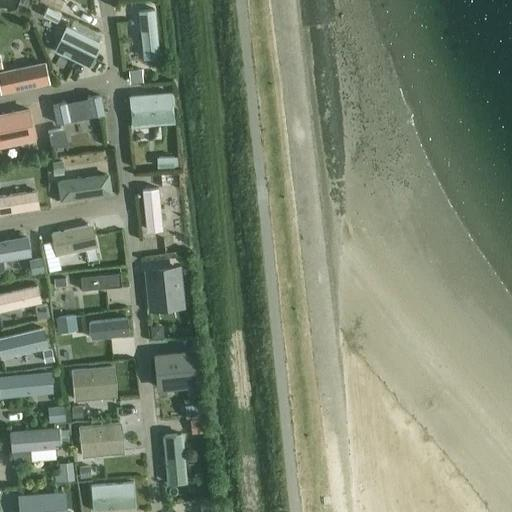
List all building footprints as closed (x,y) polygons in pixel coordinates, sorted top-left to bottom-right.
[(40,0),(59,9),(63,3),(56,0),(40,0)] [(47,7),(43,15),(56,22),(61,14),(47,7)] [(143,57),(158,55),(153,9),(138,11),(143,57)] [(87,66),(99,42),(67,26),(55,51),(87,66)] [(0,89),(0,91),(48,81),(44,64),(0,72),(0,89)] [(139,81),(138,71),(128,72),(129,82),(139,81)] [(173,121),(170,93),(130,97),(133,125),(173,121)] [(52,105),(56,124),(103,114),(99,96),(52,105)] [(0,115),(0,145),(34,138),(29,110),(0,115)] [(63,145),(59,129),(47,132),(50,148),(63,145)] [(157,139),(156,151),(175,152),(175,139),(157,139)] [(173,157),(159,158),(159,166),(173,165),(173,157)] [(62,164),(53,164),(54,174),(63,173),(62,164)] [(61,199),(109,192),(107,175),(58,182),(61,199)] [(142,189),(146,229),(161,228),(157,188),(142,189)] [(0,213),(37,207),(35,191),(0,197),(0,213)] [(53,242),(42,244),(48,272),(60,270),(57,255),(84,249),(82,239),(91,237),(89,225),(51,233),(53,242)] [(29,254),(26,237),(0,241),(0,268),(2,266),(1,259),(29,254)] [(42,271),(40,259),(31,260),(34,272),(42,271)] [(178,298),(175,269),(146,272),(149,301),(178,298)] [(119,272),(80,276),(81,290),(121,285),(119,272)] [(0,309),(40,301),(37,286),(0,293),(0,309)] [(46,315),(44,305),(36,306),(38,317),(46,315)] [(59,330),(75,328),(73,316),(57,318),(59,330)] [(89,322),(91,338),(128,334),(126,318),(89,322)] [(157,325),(150,326),(151,337),(162,336),(162,329),(157,325)] [(43,328),(0,337),(0,356),(46,346),(43,328)] [(53,360),(52,349),(43,351),(45,361),(53,360)] [(195,352),(155,356),(158,388),(198,383),(195,352)] [(115,396),(112,366),(72,370),(74,400),(115,396)] [(0,377),(0,394),(3,397),(12,396),(13,393),(51,390),(49,374),(0,377)] [(199,399),(184,401),(186,417),(201,415),(199,399)] [(52,420),(64,419),(62,407),(50,408),(52,420)] [(81,407),(71,407),(72,417),(82,416),(81,407)] [(203,418),(191,419),(192,432),(205,431),(203,418)] [(82,455),(122,452),(119,422),(79,425),(82,455)] [(55,426),(10,432),(13,449),(15,449),(16,459),(32,456),(31,449),(58,446),(55,426)] [(185,482),(180,434),(164,435),(169,483),(185,482)] [(69,449),(55,452),(58,468),(72,465),(69,449)] [(88,467),(79,468),(80,477),(90,476),(88,467)] [(71,468),(60,469),(59,472),(55,472),(56,482),(73,480),(71,468)] [(92,511),(134,508),(132,482),(90,485),(92,511)] [(19,496),(20,511),(64,511),(63,493),(19,496)] [(212,511),(211,501),(194,503),(194,511),(212,511)]
